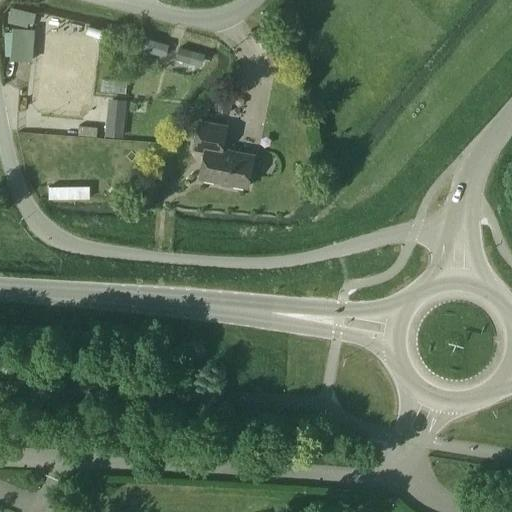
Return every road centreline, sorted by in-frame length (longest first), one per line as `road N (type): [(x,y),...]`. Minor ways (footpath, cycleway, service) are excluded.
road 1 (unclassified): [(460,219),(290,262),(112,254),(50,234),(28,213),(14,189),(0,119)]
road 2 (secondary): [(395,330),(213,306),(0,291)]
road 3 (secondary): [(395,330),(407,379),(448,402),(489,392),(511,363)]
road 4 (residential): [(107,0),(200,23),(236,18),(256,0)]
road 5 (tertiary): [(511,111),(480,146),(460,219)]
